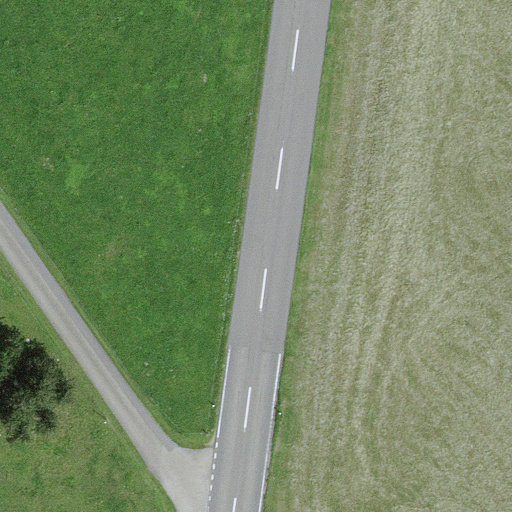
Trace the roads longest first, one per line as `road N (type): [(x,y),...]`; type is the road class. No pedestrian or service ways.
road 1 (tertiary): [(305,0),(237,511)]
road 2 (residential): [(211,511),(128,417),(0,233)]
